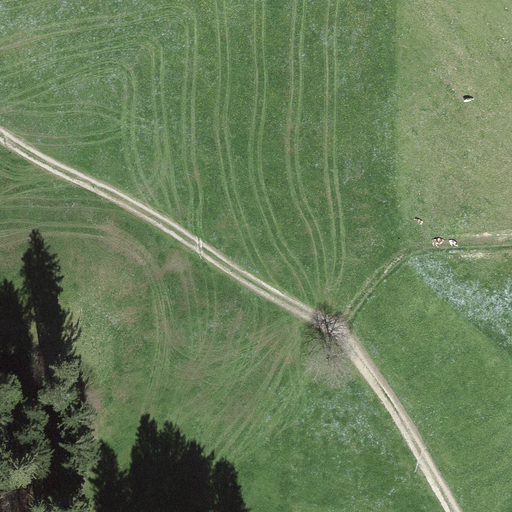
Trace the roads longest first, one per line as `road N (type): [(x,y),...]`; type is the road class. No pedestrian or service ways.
road 1 (track): [(0,128),(68,181),(167,226),(340,327),(449,511)]
road 2 (track): [(340,327),(408,253),(511,240)]
